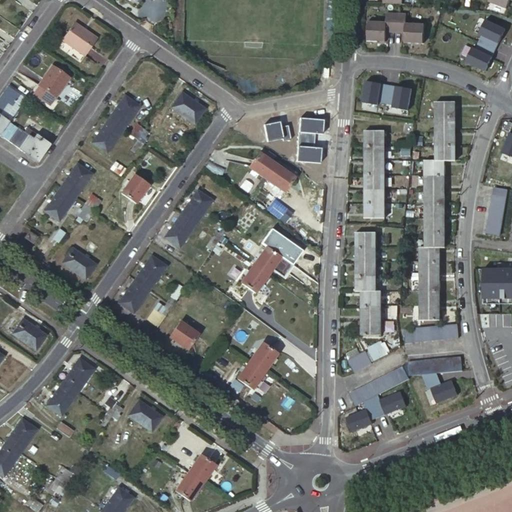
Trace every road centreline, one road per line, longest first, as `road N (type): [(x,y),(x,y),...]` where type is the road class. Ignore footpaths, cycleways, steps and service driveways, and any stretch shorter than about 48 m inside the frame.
road 1 (residential): [(345,91),(323,462)]
road 2 (residential): [(497,418),(467,317),(463,267),(475,159),(499,97)]
road 3 (residential): [(82,321),(229,111),(241,109)]
road 4 (tertiary): [(82,321),(304,472)]
road 5 (residential): [(38,178),(139,39)]
road 6 (tertiary): [(339,477),(497,418)]
road 7 (residential): [(347,60),(427,65),(499,97)]
road 8 (residential): [(0,413),(46,371),(82,321)]
road 9 (residential): [(139,39),(241,109)]
